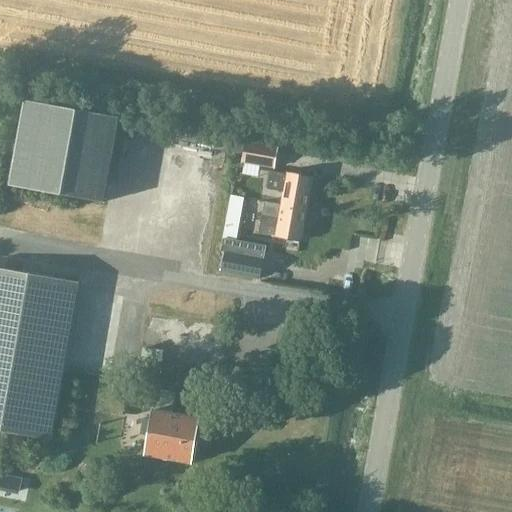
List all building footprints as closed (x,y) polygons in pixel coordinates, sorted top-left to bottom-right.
[(8,185),(105,202),(120,118),(23,101),(8,185)] [(241,163),(274,169),(278,149),(244,142),(241,163)] [(310,179),(285,175),(269,172),(266,190),(283,193),(281,205),(281,206),(305,210),(310,179)] [(281,206),(281,205),(264,203),(258,233),(275,236),(275,237),(300,241),(305,210),(281,206)] [(226,254),(222,274),(260,280),(263,260),(226,254)] [(0,430),(44,438),(72,280),(0,266),(0,430)] [(190,462),(194,440),(197,417),(150,410),(149,419),(142,419),(139,434),(146,435),(143,454),(190,462)]
